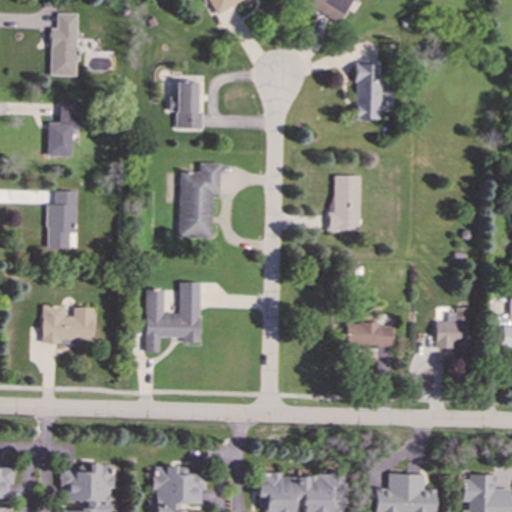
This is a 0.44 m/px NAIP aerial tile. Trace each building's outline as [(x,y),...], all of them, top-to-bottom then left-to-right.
[(206,0),(214,14),(239,0),(206,0)] [(296,0),(337,22),(349,0),(296,0)] [(75,13),(54,12),(54,27),(48,27),(47,75),(74,75),(75,13)] [(377,64),(353,63),(352,118),(376,119),(376,112),(389,113),(389,91),(376,91),(377,64)] [(200,128),(200,112),(195,112),(196,82),(174,81),(174,97),(167,97),(166,110),(174,110),(174,128),(200,128)] [(45,122),(44,156),(68,157),(69,128),(76,128),(77,101),(57,100),(56,122),(45,122)] [(178,171),(176,236),(210,237),(210,193),(217,193),(218,163),(197,162),(197,171),(178,171)] [(358,175),(329,175),(327,230),(356,231),(358,175)] [(44,204),(43,247),(71,248),(72,190),(52,190),(51,204),(44,204)] [(143,351),(157,352),(157,337),(181,337),(181,342),(197,342),(198,282),(177,282),(176,314),(161,313),(162,289),(144,289),(143,351)] [(39,343),(56,344),(56,340),(91,341),(92,307),(70,307),(70,315),(62,315),(62,305),(40,304),(39,343)] [(464,307),(452,307),(452,311),(445,311),(445,321),(433,321),(433,347),(452,348),(452,344),(463,344),(464,307)] [(390,346),(391,326),(377,325),(377,323),(344,322),(343,345),(390,346)] [(511,348),(511,323),(500,323),(500,348),(511,348)] [(107,511),(106,487),(109,487),(108,465),(57,467),(59,501),(82,500),(83,509),(60,510),(60,511),(107,511)] [(151,511),(179,511),(180,503),(202,503),(203,473),(175,472),(175,466),(150,465),(150,488),(152,488),(151,511)] [(293,511),(293,503),(302,503),(302,511),(342,511),(342,474),(280,476),(280,472),(256,473),(257,506),(262,506),(262,511),(293,511)] [(421,474),(385,473),(384,488),(373,488),(372,511),(432,511),(433,489),(421,489),(421,474)] [(506,511),(507,488),(492,488),(492,476),(459,475),(459,501),(465,501),(465,510),(459,510),(458,511),(506,511)]
